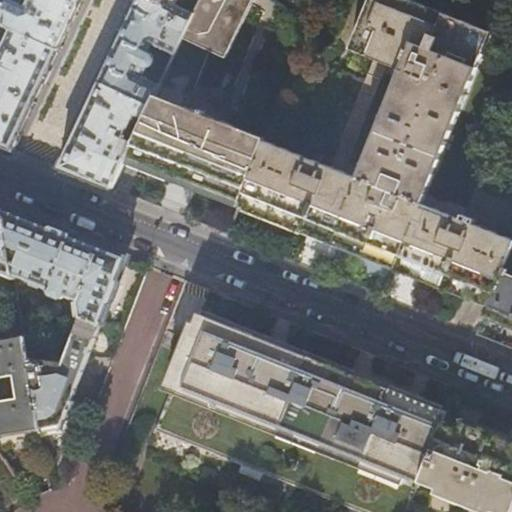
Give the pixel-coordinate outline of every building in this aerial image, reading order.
[(29,0),(26,7),(10,0),(0,0),(0,23),(11,28),(0,51),(0,144),(12,149),(23,125),(77,13),(82,0),(29,0)] [(187,32),(183,41),(176,56),(161,87),(157,96),(151,107),(146,118),(135,142),(128,157),(192,183),(241,202),(242,201),(265,141),(266,139),(206,115),(207,112),(202,111),(200,113),(189,109),(212,53),(229,59),(255,0),(202,0),(196,14),(187,32)] [(137,0),(134,8),(187,32),(196,14),(173,3),(174,0),(137,0)] [(425,204),(495,32),(413,0),(367,0),(349,47),(372,56),(328,165),(265,141),(242,201),(323,233),(414,269),(492,301),(505,267),(511,250),(511,238),(475,223),(477,219),(464,214),(462,219),(425,204)] [(187,32),(134,8),(117,43),(99,82),(151,107),(157,96),(161,87),(138,76),(139,73),(145,75),(147,70),(151,69),(153,67),(154,65),(155,60),(154,58),(151,55),(149,54),(152,46),(176,56),(183,41),(187,32)] [(151,107),(99,82),(58,167),(88,179),(112,188),(128,157),(135,142),(126,138),(137,114),(146,118),(151,107)] [(0,271),(16,277),(15,275),(4,209),(0,207),(0,271)] [(82,240),(4,209),(15,275),(30,281),(29,282),(31,285),(38,289),(43,288),(43,286),(52,290),(51,291),(52,294),(61,298),(64,297),(65,295),(80,301),(77,302),(75,313),(77,314),(76,315),(98,324),(117,281),(116,281),(127,257),(82,240)] [(510,269),(505,267),(492,301),(479,335),(511,347),(511,276),(508,275),(510,269)] [(60,420),(98,324),(76,315),(18,292),(25,338),(42,439),(50,434),(62,424),(60,420)] [(422,478),(448,413),(449,412),(360,377),(323,362),(285,347),(252,334),(198,312),(193,324),(171,382),(421,482),(422,478)] [(26,442),(42,439),(25,338),(0,341),(0,452),(11,445),(11,447),(14,450),(21,449),(25,448),(26,445),(26,442)] [(511,511),(511,438),(494,432),(448,413),(422,478),(452,490),(450,494),(480,506),(482,501),(509,511),(511,511)]
